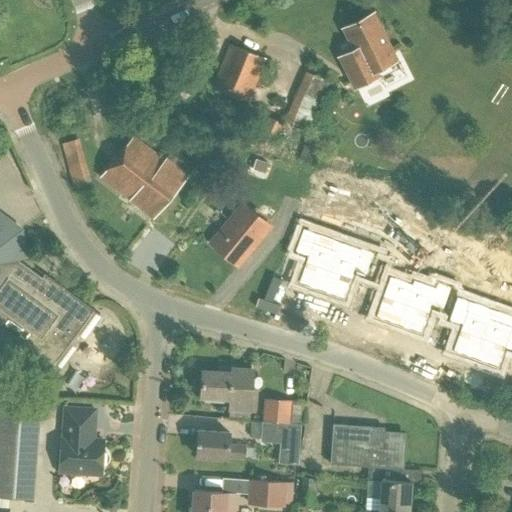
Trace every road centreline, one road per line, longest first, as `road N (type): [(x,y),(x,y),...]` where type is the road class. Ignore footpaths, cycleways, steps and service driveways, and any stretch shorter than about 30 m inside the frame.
road 1 (unclassified): [(461,423),(428,394),(332,355),(156,305)]
road 2 (unclassified): [(156,305),(113,281),(77,246),(6,89)]
road 3 (residential): [(144,511),(156,305)]
road 4 (secondary): [(100,47),(211,0)]
